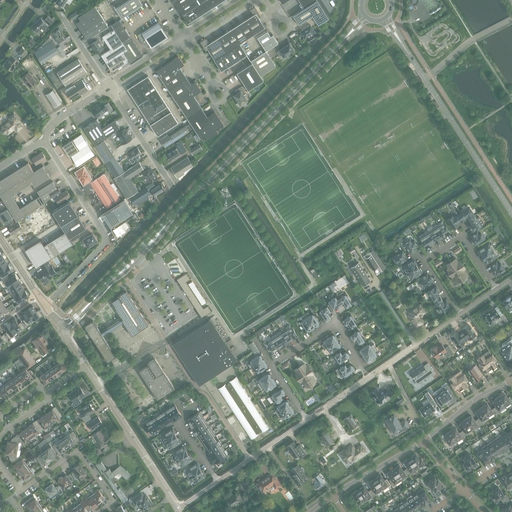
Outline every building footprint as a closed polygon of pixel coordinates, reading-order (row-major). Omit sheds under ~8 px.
[(143,4),(139,0),(127,0),(115,8),(122,18),(143,4)] [(172,0),(187,21),(220,0),(172,0)] [(279,0),(282,3),(287,0),(298,0),(304,8),(316,0),(279,0)] [(316,0),(304,8),(293,15),(299,24),(312,16),(318,25),(329,18),(316,0)] [(325,0),(317,0),(326,13),(331,9),(325,0)] [(80,21),(76,23),(87,41),(89,39),(95,36),(108,27),(95,6),(78,18),(80,21)] [(250,9),(253,15),(245,20),(254,34),(265,27),(258,17),(260,15),(254,6),(250,9)] [(40,18),(31,27),(37,33),(40,30),(42,33),(48,27),(47,26),(49,25),(53,21),(48,17),(45,20),(42,17),(40,18)] [(110,49),(101,55),(112,72),(128,61),(130,64),(142,56),(130,36),(119,19),(111,25),(114,29),(102,37),(110,49)] [(254,34),(245,20),(238,24),(247,39),(254,34)] [(140,39),(145,47),(146,47),(149,44),(151,48),(152,48),(155,46),(154,46),(166,38),(168,37),(158,22),(158,21),(138,34),(138,35),(140,39)] [(247,39),(238,24),(231,29),(240,43),(247,39)] [(305,38),(308,36),(308,37),(312,34),(311,33),(315,31),(310,25),(300,31),(305,38)] [(59,29),(52,33),(58,43),(65,39),(59,29)] [(234,47),(240,43),(231,29),(225,33),(234,47)] [(257,37),(266,51),(278,43),(273,35),(271,36),(267,31),(257,37)] [(218,37),(227,52),(233,48),(234,47),(225,33),(218,37)] [(95,36),(89,39),(91,43),(90,44),(96,53),(104,49),(98,40),(95,36)] [(49,37),(48,38),(34,52),(42,63),(59,52),(49,37)] [(206,51),(208,49),(214,60),(221,56),(227,52),(218,37),(208,44),(204,38),(200,41),(206,51)] [(240,59),(246,55),(247,54),(240,43),(234,47),(233,48),(240,59)] [(279,50),(280,51),(277,52),(279,56),(282,54),(283,57),(294,50),(289,44),(279,50)] [(22,48),(18,52),(23,57),(27,53),(22,48)] [(227,52),(234,63),(240,59),(233,48),(227,52)] [(266,51),(251,60),(252,63),(260,75),(275,66),(266,51)] [(234,63),(227,52),(221,56),(228,67),(234,63)] [(178,55),(166,63),(169,67),(170,67),(175,76),(183,71),(180,67),(184,64),(178,55)] [(12,56),(6,63),(4,66),(7,68),(12,71),(19,61),(12,56)] [(214,60),(221,71),(228,67),(221,56),(214,60)] [(78,59),(57,72),(65,86),(87,72),(78,59)] [(169,67),(166,63),(156,70),(164,83),(175,76),(170,67),(169,67)] [(237,73),(248,90),(263,80),(260,75),(252,63),(237,73)] [(175,76),(164,83),(168,88),(186,76),(183,71),(175,76)] [(30,88),(32,86),(33,86),(34,85),(34,84),(36,82),(28,73),(22,78),(30,88)] [(159,93),(148,76),(127,89),(139,107),(150,124),(157,135),(178,122),(171,111),(159,93)] [(186,76),(168,88),(187,118),(202,108),(199,104),(198,105),(192,96),(201,90),(196,83),(193,84),(192,82),(191,83),(186,76)] [(82,80),(65,90),(73,102),(82,96),(81,94),(89,90),(82,80)] [(244,91),(241,86),(235,90),(237,93),(234,95),(240,105),(242,104),(242,105),(246,103),(246,102),(247,101),(242,92),(244,91)] [(54,107),(61,103),(53,90),(46,95),(54,107)] [(103,102),(92,110),(97,117),(99,119),(104,115),(103,113),(107,110),(109,112),(113,110),(108,103),(105,105),(103,102)] [(202,108),(187,118),(203,141),(206,139),(207,140),(218,132),(217,131),(224,126),(223,124),(224,124),(215,111),(207,116),(202,108)] [(2,130),(2,131),(2,132),(3,133),(4,133),(5,133),(6,133),(6,132),(8,134),(15,128),(17,131),(22,127),(18,122),(19,121),(14,114),(9,119),(10,120),(2,127),(3,128),(3,129),(2,130)] [(114,120),(102,128),(96,120),(84,128),(95,145),(120,128),(114,120)] [(160,140),(165,147),(173,142),(189,131),(187,127),(186,125),(169,136),(168,135),(160,140)] [(125,129),(117,134),(124,144),(132,139),(125,129)] [(81,134),(73,140),(79,150),(78,151),(72,140),(63,146),(70,156),(71,155),(78,166),(95,154),(81,134)] [(130,178),(144,169),(139,162),(127,169),(124,171),(104,140),(95,145),(128,197),(138,191),(130,178)] [(180,141),(175,144),(177,147),(175,149),(175,148),(167,154),(171,161),(179,155),(181,154),(186,150),(180,141)] [(199,144),(190,150),(193,155),(202,149),(199,144)] [(137,148),(128,153),(131,158),(129,159),(132,164),(135,162),(140,159),(138,156),(141,154),(137,148)] [(46,159),(42,152),(32,158),(36,165),(42,162),(43,163),(47,161),(46,159)] [(97,156),(92,159),(96,166),(101,163),(97,156)] [(188,157),(171,168),(178,178),(185,174),(184,172),(193,165),(188,157)] [(45,202),(40,195),(41,195),(55,186),(56,186),(52,180),(37,190),(40,195),(20,208),(12,195),(32,182),(34,186),(50,176),(42,165),(33,171),(28,162),(0,179),(0,190),(1,192),(0,192),(0,194),(9,208),(12,213),(16,220),(45,202)] [(84,167),(75,172),(77,176),(79,179),(79,178),(83,185),(92,180),(84,167)] [(150,168),(143,173),(150,183),(157,179),(150,168)] [(96,179),(90,183),(88,184),(86,193),(93,202),(94,201),(97,205),(102,202),(107,208),(120,199),(103,174),(100,176),(96,179)] [(160,183),(150,190),(154,197),(165,190),(164,188),(165,188),(165,187),(163,184),(162,184),(161,184),(160,183)] [(40,195),(45,202),(53,196),(58,204),(70,196),(66,190),(61,194),(60,192),(58,188),(57,188),(55,186),(41,195),(40,195)] [(140,191),(130,197),(136,207),(142,202),(141,200),(151,193),(146,187),(142,190),(140,191)] [(124,199),(102,213),(112,229),(121,223),(121,222),(122,222),(125,220),(134,214),(124,199),(124,198),(124,199)] [(69,238),(86,227),(69,201),(52,212),(59,222),(65,232),(69,238)] [(46,202),(20,218),(28,230),(25,233),(30,240),(59,222),(52,212),(46,202)] [(474,215),(469,207),(458,214),(462,220),(465,218),(465,217),(467,216),(469,219),(474,215)] [(12,213),(9,208),(7,209),(0,213),(0,215),(6,225),(13,220),(11,217),(12,217),(10,214),(12,213)] [(459,221),(460,222),(462,220),(458,214),(457,215),(456,215),(453,217),(453,216),(447,219),(453,228),(458,224),(457,222),(459,221)] [(481,219),(478,221),(474,215),(469,219),(472,224),(469,226),(473,231),(476,229),(481,226),(484,224),(481,219)] [(112,229),(110,230),(117,239),(121,236),(120,234),(126,230),(126,229),(129,227),(125,220),(122,222),(121,222),(121,223),(112,229)] [(12,234),(22,228),(18,222),(8,228),(12,234)] [(442,222),(438,224),(439,226),(445,236),(445,235),(448,234),(447,233),(449,232),(444,223),(443,223),(442,222)] [(445,236),(439,226),(438,225),(433,228),(440,239),(441,239),(440,238),(443,237),(445,236)] [(440,239),(433,228),(428,231),(436,242),(440,239)] [(436,242),(428,231),(423,234),(430,245),(432,244),(435,242),(435,243),(436,242)] [(39,240),(25,249),(29,255),(35,264),(36,266),(58,253),(60,251),(64,249),(67,247),(72,243),(71,242),(69,239),(69,238),(65,232),(44,245),(41,240),(39,240)] [(471,236),(472,239),(471,240),(472,241),(471,242),(473,244),(473,243),(474,245),(477,243),(478,243),(480,242),(484,239),(481,233),(478,235),(477,232),(471,236)] [(78,233),(69,239),(71,242),(80,236),(78,233)] [(92,233),(83,239),(88,247),(92,245),(94,244),(94,243),(97,241),(92,233)] [(430,245),(423,234),(419,237),(420,239),(419,239),(425,248),(427,246),(427,247),(430,245)] [(401,237),(397,239),(404,250),(407,248),(408,250),(409,250),(409,251),(411,253),(412,252),(413,253),(415,251),(414,251),(416,250),(415,248),(418,246),(414,240),(411,242),(409,240),(408,238),(403,241),(401,237)] [(480,255),(481,254),(483,256),(495,249),(491,244),(490,245),(488,243),(485,246),(485,245),(482,247),(482,248),(478,251),(480,255)] [(339,249),(334,252),(338,257),(343,254),(339,249)] [(496,255),(498,253),(495,249),(483,256),(484,259),(483,260),(486,263),(490,260),(491,261),(494,259),(497,256),(496,255)] [(374,250),(364,256),(373,270),(379,266),(382,271),(385,268),(374,250)] [(406,260),(404,257),(406,256),(405,255),(405,254),(404,252),(403,252),(402,251),(399,253),(399,252),(397,254),(392,257),(396,263),(398,261),(400,264),(406,260)] [(458,262),(456,259),(451,262),(462,279),(467,276),(463,270),(465,269),(460,261),(458,262)] [(5,260),(0,262),(0,269),(8,265),(8,264),(5,260)] [(404,268),(402,270),(405,274),(417,267),(415,265),(416,264),(414,260),(409,263),(409,262),(406,264),(402,267),(404,268)] [(55,272),(51,265),(50,266),(47,261),(41,265),(44,270),(38,274),(42,281),(44,284),(48,282),(46,278),(55,272)] [(454,276),(458,282),(462,279),(451,262),(446,265),(449,268),(447,269),(452,277),(454,276)] [(497,273),(500,272),(499,271),(504,268),(500,263),(498,265),(496,262),(490,266),(492,268),(490,269),(492,271),(491,271),(492,274),(493,273),(494,275),(497,273)] [(359,263),(351,268),(363,286),(371,281),(359,263)] [(8,265),(0,269),(0,276),(0,277),(2,280),(8,276),(6,273),(12,270),(8,265)] [(419,268),(418,269),(417,267),(405,274),(408,279),(410,278),(411,280),(414,278),(417,276),(417,275),(422,272),(419,268)] [(319,277),(313,268),(310,270),(316,279),(319,277)] [(178,278),(177,279),(199,313),(202,318),(206,315),(210,313),(211,311),(207,306),(206,306),(206,307),(203,308),(186,282),(189,280),(190,279),(186,273),(185,274),(183,275),(178,278)] [(421,278),(423,281),(420,282),(420,283),(419,284),(422,288),(423,287),(424,288),(428,285),(429,285),(431,283),(434,281),(433,279),(432,277),(431,277),(430,276),(429,277),(427,274),(421,278)] [(8,276),(2,280),(7,288),(18,280),(15,275),(10,278),(8,276)] [(18,280),(7,288),(10,293),(21,285),(18,281),(19,280),(18,280)] [(21,285),(10,293),(14,298),(25,290),(21,285)] [(428,297),(430,295),(435,302),(441,298),(439,295),(438,295),(437,293),(440,291),(436,286),(433,288),(425,293),(428,297)] [(25,290),(14,298),(17,303),(28,295),(25,290)] [(111,301),(114,306),(122,318),(121,319),(122,319),(101,333),(93,320),(84,326),(107,362),(116,356),(102,335),(123,322),(132,335),(148,324),(126,290),(117,296),(118,297),(111,301)] [(337,299),(340,304),(343,303),(346,308),(352,304),(350,301),(348,297),(347,297),(345,294),(344,294),(343,292),(339,295),(340,297),(337,299)] [(511,295),(510,296),(506,299),(503,302),(509,310),(511,307),(511,295)] [(328,302),(329,304),(327,305),(330,311),(340,304),(337,299),(335,296),(330,299),(330,300),(328,302)] [(442,301),(443,301),(441,298),(435,302),(439,308),(436,310),(439,314),(447,309),(450,307),(446,301),(443,303),(442,301)] [(408,313),(407,314),(409,316),(416,327),(422,323),(418,317),(420,316),(421,316),(422,316),(423,315),(423,314),(422,314),(425,312),(420,304),(416,307),(415,307),(413,309),(410,311),(408,312),(408,313)] [(331,317),(328,312),(330,311),(327,305),(323,308),(323,307),(319,309),(320,310),(319,311),(326,321),(331,317)] [(33,306),(27,309),(35,321),(43,315),(39,309),(36,311),(33,306)] [(27,310),(22,313),(25,318),(23,320),(27,326),(30,324),(29,323),(34,320),(34,321),(35,321),(27,309),(27,310)] [(503,314),(500,316),(495,309),(490,312),(489,311),(484,314),(490,323),(494,320),(496,323),(502,320),(503,319),(506,324),(509,322),(503,314)] [(310,315),(308,312),(304,314),(313,327),(315,326),(316,327),(320,325),(317,320),(318,319),(316,317),(315,317),(312,313),(310,315)] [(305,328),(307,331),(313,327),(304,314),(301,317),(303,320),(300,321),(302,324),(301,325),(303,328),(305,328)] [(352,318),(350,314),(342,320),(345,325),(348,323),(351,328),(357,325),(355,322),(355,321),(353,317),(352,318)] [(10,322),(17,332),(21,329),(22,330),(25,327),(21,322),(18,323),(15,319),(10,322)] [(236,360),(209,319),(199,327),(172,343),(199,384),(225,366),(236,360)] [(10,322),(4,326),(8,331),(5,333),(10,339),(13,336),(11,334),(16,331),(16,332),(17,332),(10,322)] [(462,329),(464,332),(461,333),(466,341),(469,339),(469,340),(476,335),(473,331),(472,328),(471,328),(468,324),(462,329)] [(291,327),(290,325),(285,328),(292,339),(295,337),(297,336),(291,327)] [(282,333),(281,331),(280,331),(288,343),(288,342),(292,339),(285,328),(286,330),(282,333)] [(349,335),(353,341),(356,339),(359,344),(364,340),(363,337),(361,333),(360,333),(358,330),(349,335)] [(288,343),(280,331),(276,334),(283,346),(288,343)] [(464,343),(464,342),(466,341),(461,333),(459,335),(457,332),(450,337),(453,341),(455,344),(458,347),(464,343)] [(0,344),(0,345),(1,345),(0,344),(0,342),(3,340),(5,342),(8,340),(4,334),(1,336),(0,333),(0,344)] [(36,339),(32,341),(38,350),(40,348),(43,353),(48,350),(45,345),(48,343),(42,334),(36,339)] [(283,346),(276,334),(271,338),(278,349),(282,346),(283,346)] [(324,343),(321,345),(324,348),(337,340),(333,334),(329,336),(328,335),(325,337),(326,338),(323,340),(324,343)] [(499,348),(508,361),(511,357),(511,335),(510,337),(511,339),(511,342),(511,343),(509,340),(499,348)] [(275,351),(278,349),(271,338),(263,342),(269,351),(271,349),(273,351),(275,350),(275,351)] [(340,341),(338,342),(337,340),(324,348),(326,347),(329,350),(331,352),(335,350),(336,351),(338,349),(337,348),(342,345),(340,341)] [(360,354),(361,353),(363,356),(376,347),(374,344),(371,345),(369,343),(365,346),(364,344),(362,346),(363,347),(358,350),(360,354)] [(435,356),(436,358),(444,352),(447,357),(453,353),(448,346),(445,348),(442,344),(438,347),(437,346),(432,350),(432,351),(433,353),(432,354),(432,355),(433,356),(434,357),(435,356)] [(13,350),(17,354),(27,369),(36,363),(25,348),(22,350),(19,345),(13,350)] [(375,353),(378,351),(376,347),(363,356),(367,362),(370,359),(371,361),(375,358),(374,357),(377,355),(375,353)] [(334,355),(336,359),(338,363),(339,362),(339,363),(350,356),(346,351),(342,354),(340,351),(334,355)] [(483,355),(482,354),(492,369),(496,366),(494,362),(496,360),(492,354),(491,354),(489,351),(483,355)] [(251,363),(248,365),(251,368),(264,360),(262,358),(263,357),(261,353),(256,356),(255,355),(253,356),(254,358),(250,360),(251,363)] [(492,368),(492,369),(482,354),(478,357),(479,358),(477,359),(479,363),(478,364),(483,370),(485,368),(488,371),(492,368)] [(156,360),(154,358),(147,362),(148,364),(139,370),(144,378),(157,399),(175,388),(163,370),(156,360)] [(62,359),(56,363),(57,364),(63,372),(63,371),(64,370),(67,368),(64,364),(65,363),(62,359)] [(264,360),(251,368),(253,372),(256,370),(257,373),(260,371),(261,372),(265,370),(265,369),(264,368),(267,366),(264,360)] [(304,363),(299,366),(311,384),(315,380),(312,375),(313,374),(308,366),(306,367),(304,363)] [(326,373),(329,371),(324,363),(320,365),(326,373)] [(422,365),(410,373),(415,380),(417,383),(430,374),(431,375),(435,373),(428,363),(423,366),(422,365)] [(60,373),(63,372),(57,364),(53,367),(58,374),(60,373)] [(339,368),(341,372),(340,372),(343,376),(344,375),(344,376),(348,374),(352,372),(351,371),(354,369),(351,364),(347,367),(345,364),(339,368)] [(478,380),(478,379),(480,377),(480,376),(482,374),(476,365),(468,370),(472,376),(471,377),(475,383),(478,380)] [(58,374),(53,367),(52,366),(48,369),(49,370),(54,377),(58,374)] [(299,366),(295,370),(297,373),(295,374),(297,377),(296,378),(303,388),(306,387),(311,384),(299,366)] [(25,368),(21,371),(27,380),(29,378),(29,379),(32,377),(31,376),(33,374),(30,370),(28,371),(25,368)] [(54,377),(49,370),(45,373),(50,381),(53,379),(52,379),(54,377)] [(454,375),(454,374),(464,389),(468,386),(466,383),(465,382),(468,380),(464,374),(463,374),(460,370),(454,375)] [(25,381),(27,380),(21,371),(16,374),(23,383),(25,381)] [(260,381),(257,383),(259,387),(272,378),(271,376),(272,375),(270,371),(265,375),(264,373),(262,375),(263,376),(258,379),(260,381)] [(50,381),(45,373),(39,377),(42,380),(43,380),(46,384),(48,382),(50,381)] [(20,385),(23,383),(16,374),(12,377),(18,386),(20,385)] [(464,388),(464,389),(454,374),(450,377),(450,378),(448,379),(451,383),(450,383),(454,389),(457,387),(460,391),(464,388)] [(18,386),(12,377),(11,376),(7,379),(8,381),(14,389),(16,387),(18,386)] [(238,380),(239,380),(237,377),(218,390),(220,392),(221,392),(226,400),(225,400),(227,403),(227,402),(231,408),(230,409),(232,411),(233,411),(242,425),(241,425),(243,428),(244,427),(249,435),(248,436),(250,438),(269,426),(267,424),(266,424),(261,416),(262,416),(260,413),(259,414),(250,399),(251,399),(249,396),(248,397),(245,391),(245,390),(244,388),(243,389),(238,380)] [(273,387),(276,384),(272,378),(259,387),(262,390),(265,389),(266,391),(269,389),(270,390),(273,388),(273,387)] [(14,389),(8,381),(3,384),(9,392),(11,391),(14,389)] [(251,381),(246,384),(251,392),(254,390),(250,385),(253,384),(251,381)] [(0,388),(5,395),(9,392),(3,384),(0,385),(0,388)] [(383,388),(384,389),(379,392),(377,390),(371,394),(373,397),(372,397),(372,398),(373,400),(374,400),(375,399),(377,402),(383,398),(388,395),(388,396),(394,392),(389,385),(383,388)] [(443,388),(445,390),(439,394),(439,393),(435,395),(436,396),(435,397),(436,397),(437,398),(435,399),(439,404),(440,403),(441,404),(441,405),(441,404),(445,402),(446,402),(445,401),(447,400),(448,400),(451,397),(452,397),(450,394),(452,393),(447,385),(443,388)] [(81,402),(79,399),(85,395),(80,387),(79,387),(78,386),(75,388),(76,389),(68,394),(74,402),(71,403),(74,407),(81,402)] [(271,394),(272,395),(270,397),(272,400),(274,399),(276,403),(283,399),(281,396),(285,393),(281,388),(271,394)] [(500,395),(501,395),(498,397),(504,406),(505,407),(511,403),(510,402),(511,401),(509,397),(507,398),(507,397),(506,395),(504,393),(502,395),(502,394),(501,395),(501,394),(500,395)] [(497,412),(497,413),(506,408),(505,407),(504,406),(498,397),(496,398),(495,398),(495,399),(494,399),(495,400),(493,401),(494,403),(496,405),(497,407),(494,409),(497,412)] [(278,409),(275,411),(277,414),(290,406),(289,404),(290,403),(288,399),(284,401),(283,402),(282,401),(280,402),(280,404),(276,406),(278,409)] [(429,413),(431,412),(431,411),(431,412),(431,411),(434,409),(435,409),(435,408),(434,408),(436,406),(435,404),(436,404),(433,399),(420,408),(419,408),(419,409),(424,416),(425,416),(428,413),(428,414),(428,413),(429,413)] [(84,416),(81,417),(84,421),(90,417),(88,413),(93,410),(89,403),(82,408),(81,407),(78,409),(80,412),(81,412),(84,416)] [(180,413),(174,404),(169,408),(176,418),(179,416),(178,416),(181,414),(180,413)] [(488,417),(493,413),(494,414),(497,413),(497,412),(494,409),(494,408),(491,409),(490,408),(489,406),(487,404),(485,405),(485,404),(484,405),(483,405),(481,407),(488,417)] [(290,406),(277,414),(280,418),(282,416),(284,419),(287,417),(288,418),(291,415),(291,414),(294,412),(290,406)] [(51,411),(51,410),(48,412),(54,421),(62,416),(55,407),(51,411)] [(477,410),(478,410),(476,411),(477,413),(476,413),(478,415),(480,418),(478,420),(481,425),(484,423),(483,422),(489,418),(488,417),(481,407),(479,409),(479,408),(478,409),(477,410)] [(176,418),(169,408),(165,411),(171,421),(173,419),(173,420),(176,418)] [(160,414),(159,412),(166,423),(168,421),(170,420),(171,421),(165,411),(160,414)] [(190,421),(189,421),(191,424),(203,416),(200,411),(198,413),(189,418),(188,419),(190,421)] [(43,416),(49,425),(54,421),(48,412),(48,413),(43,416)] [(166,423),(159,412),(154,415),(161,426),(166,423)] [(351,414),(350,415),(344,419),(347,423),(349,425),(348,426),(350,429),(358,424),(351,414)] [(398,430),(399,432),(400,432),(401,432),(403,431),(403,430),(409,426),(405,420),(400,423),(394,414),(386,420),(389,424),(388,425),(388,426),(389,428),(390,428),(391,428),(394,432),(398,430)] [(151,420),(149,418),(157,430),(156,429),(161,426),(154,415),(155,417),(152,419),(151,420)] [(40,418),(36,421),(42,430),(49,425),(43,416),(40,418)] [(98,416),(92,420),(90,417),(84,421),(86,424),(88,423),(91,427),(90,428),(92,431),(95,429),(94,428),(102,423),(98,416)] [(195,429),(206,421),(203,416),(191,424),(193,427),(195,429)] [(467,417),(465,419),(473,430),(481,425),(478,420),(476,418),(478,420),(475,421),(474,420),(473,418),(471,416),(469,417),(469,416),(468,417),(467,417)] [(155,432),(155,431),(157,430),(149,418),(144,422),(146,424),(143,426),(147,432),(150,430),(152,434),(155,432)] [(463,428),(464,429),(461,431),(465,437),(464,436),(473,430),(465,419),(463,421),(463,420),(462,421),(461,422),(462,422),(460,423),(461,425),(461,426),(462,428),(463,428)] [(31,424),(28,426),(35,435),(42,430),(36,421),(31,425),(31,424)] [(197,434),(199,433),(209,426),(206,421),(195,429),(196,431),(197,434)] [(24,430),(23,430),(30,439),(35,435),(28,426),(28,427),(24,430)] [(199,433),(202,438),(213,430),(210,426),(209,426),(199,433)] [(451,429),(452,430),(449,431),(457,442),(465,437),(461,431),(462,432),(459,434),(458,432),(457,430),(455,428),(453,429),(453,428),(452,429),(451,429)] [(162,438),(160,440),(163,444),(176,435),(175,433),(173,429),(168,432),(167,431),(160,436),(162,438)] [(23,430),(21,432),(16,435),(21,441),(20,442),(22,444),(30,439),(23,430)] [(93,434),(100,444),(106,440),(100,430),(93,434)] [(213,430),(202,438),(205,442),(216,435),(213,430)] [(79,440),(72,431),(65,437),(71,446),(74,443),(79,440)] [(332,438),(331,434),(330,434),(327,431),(320,436),(326,445),(333,440),(332,438)] [(450,444),(451,446),(457,442),(449,431),(447,433),(447,432),(446,433),(445,434),(446,434),(444,435),(445,438),(446,440),(447,440),(445,441),(448,445),(450,444)] [(511,443),(511,441),(505,432),(501,435),(508,446),(511,443)] [(11,441),(11,442),(8,442),(7,447),(17,449),(18,443),(20,442),(21,441),(16,435),(13,437),(13,438),(12,438),(12,439),(11,440),(11,441)] [(178,437),(178,438),(176,435),(163,444),(166,448),(168,447),(169,449),(169,450),(176,445),(176,444),(181,441),(178,437)] [(216,435),(205,442),(208,447),(218,441),(219,440),(216,435)] [(508,446),(501,435),(496,438),(503,449),(508,446)] [(71,446),(65,437),(60,440),(66,449),(67,449),(66,449),(71,445),(71,446)] [(503,449),(496,438),(491,441),(499,452),(503,449)] [(63,451),(64,451),(66,449),(60,440),(53,446),(59,454),(63,451)] [(222,445),(219,440),(208,447),(211,452),(222,445)] [(499,452),(491,441),(486,444),(495,457),(494,455),(499,452)] [(289,450),(288,451),(288,452),(289,454),(290,454),(291,453),(294,457),(298,455),(300,457),(305,453),(299,444),(299,445),(300,446),(298,447),(297,446),(294,442),(287,446),(289,450)] [(495,457),(486,444),(482,448),(490,460),(495,457)] [(213,458),(225,450),(222,445),(211,452),(210,453),(212,455),(211,455),(213,458)] [(234,454),(238,451),(234,445),(230,448),(234,454)] [(346,462),(351,458),(353,460),(366,451),(361,445),(355,449),(352,445),(340,454),(342,457),(344,460),(346,462)] [(10,458),(10,459),(12,462),(18,458),(18,457),(19,456),(20,450),(17,450),(17,449),(7,447),(6,453),(9,454),(9,455),(9,456),(9,457),(9,458),(10,458)] [(57,455),(51,447),(44,452),(50,461),(53,459),(57,455)] [(173,456),(171,457),(174,462),(188,453),(186,451),(187,450),(184,447),(179,450),(179,449),(171,454),(172,454),(173,456)] [(477,452),(484,464),(490,460),(482,448),(481,448),(482,449),(477,452)] [(223,451),(225,450),(213,458),(214,460),(215,460),(217,462),(220,460),(221,463),(227,459),(225,457),(226,456),(223,451)] [(47,463),(50,461),(44,452),(36,458),(42,466),(47,463)] [(190,455),(189,455),(188,453),(174,462),(177,466),(179,465),(180,467),(188,463),(187,462),(192,459),(190,455)] [(411,457),(412,457),(410,458),(418,469),(417,467),(424,463),(421,459),(419,460),(415,454),(411,457)] [(467,469),(472,466),(474,468),(479,465),(477,462),(476,463),(470,454),(469,455),(468,455),(468,454),(465,456),(465,457),(465,458),(464,458),(466,461),(463,463),(467,469)] [(12,462),(15,466),(17,469),(26,463),(20,456),(19,456),(18,457),(18,458),(12,462)] [(404,462),(408,467),(405,469),(409,475),(418,469),(410,458),(409,460),(408,459),(404,462)] [(101,461),(95,464),(102,473),(105,471),(110,478),(119,472),(127,479),(130,475),(120,465),(111,472),(109,468),(107,470),(101,461)] [(20,474),(21,474),(29,468),(26,463),(17,469),(17,470),(17,469),(21,474),(20,474)] [(84,476),(83,476),(87,473),(80,464),(79,464),(78,463),(76,465),(77,466),(73,468),(75,470),(73,471),(74,473),(72,474),(76,479),(78,478),(79,480),(84,476)] [(187,472),(185,474),(188,478),(201,470),(199,467),(200,467),(198,463),(193,466),(192,466),(185,470),(185,471),(185,470),(187,472)] [(295,467),(291,470),(295,474),(292,476),(293,478),(298,485),(304,481),(302,479),(306,476),(303,471),(304,471),(304,469),(302,468),(301,467),(300,468),(299,466),(298,465),(295,467)] [(395,468),(394,469),(401,480),(409,475),(405,469),(403,471),(399,465),(395,468)] [(26,482),(35,475),(29,468),(21,474),(23,477),(26,482)] [(389,480),(393,486),(401,480),(394,469),(392,471),(392,470),(388,473),(392,478),(389,480)] [(203,471),(202,472),(201,470),(188,478),(190,483),(192,481),(194,483),(193,484),(194,484),(201,479),(201,478),(205,475),(203,471)] [(105,471),(102,473),(123,503),(128,499),(120,487),(118,489),(110,478),(105,471)] [(266,477),(257,484),(262,492),(267,488),(270,492),(275,488),(280,485),(278,481),(279,480),(273,472),(269,475),(268,475),(266,476),(266,477)] [(73,479),(70,474),(67,476),(66,475),(63,477),(62,476),(59,479),(59,480),(58,480),(64,488),(72,483),(72,482),(73,482),(72,480),(73,479)] [(317,482),(313,485),(316,489),(324,483),(318,475),(314,478),(317,482)] [(376,477),(377,478),(375,479),(382,490),(391,485),(387,479),(384,480),(380,475),(376,477)] [(501,478),(508,489),(511,486),(511,482),(507,475),(505,476),(505,475),(501,478)] [(434,478),(433,476),(429,479),(430,481),(429,481),(430,484),(429,485),(432,489),(433,488),(435,490),(433,492),(436,497),(442,494),(438,488),(441,487),(439,484),(440,483),(438,479),(436,480),(435,477),(434,478)] [(369,482),(373,488),(370,490),(374,496),(382,490),(375,479),(373,480),(369,482)] [(59,486),(56,488),(52,483),(45,489),(50,496),(53,499),(56,497),(55,496),(59,493),(60,495),(64,492),(59,486)] [(360,488),(360,489),(359,490),(366,501),(374,496),(370,490),(368,491),(364,486),(360,488)] [(495,501),(500,498),(504,503),(505,503),(509,500),(505,494),(504,495),(498,487),(497,488),(497,487),(497,488),(496,487),(493,489),(493,490),(492,491),(494,494),(491,495),(495,501)] [(101,493),(99,490),(98,489),(95,491),(96,492),(91,495),(98,505),(103,501),(102,500),(105,498),(101,493)] [(364,499),(366,501),(359,490),(357,491),(356,491),(352,493),(356,499),(355,500),(357,504),(364,499)] [(419,495),(418,493),(417,494),(425,504),(430,500),(425,492),(419,495)] [(150,500),(148,497),(147,497),(147,496),(145,497),(141,493),(132,499),(136,504),(138,503),(143,510),(146,508),(149,506),(152,503),(150,500)] [(236,493),(226,500),(231,509),(242,502),(244,500),(240,495),(240,494),(238,496),(236,493)] [(413,497),(412,495),(411,495),(419,506),(423,503),(424,504),(425,504),(417,494),(413,497)] [(87,499),(86,497),(83,499),(90,509),(92,507),(93,508),(98,505),(91,495),(87,499)] [(419,506),(411,495),(407,498),(414,509),(419,506)] [(28,507),(30,510),(39,503),(33,496),(25,502),(28,507)] [(402,501),(409,511),(414,509),(407,498),(406,498),(407,499),(403,502),(402,501)] [(80,501),(81,503),(77,506),(81,511),(88,511),(87,510),(90,509),(83,499),(80,501)] [(504,511),(507,511),(511,509),(511,501),(510,499),(509,500),(505,503),(507,505),(503,508),(504,511)] [(409,511),(402,501),(397,504),(402,511),(409,511)]
